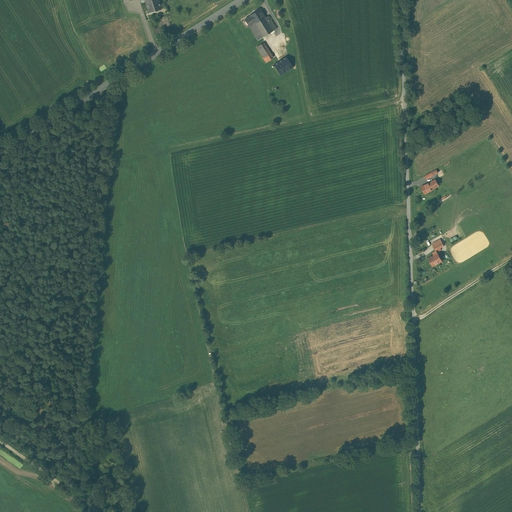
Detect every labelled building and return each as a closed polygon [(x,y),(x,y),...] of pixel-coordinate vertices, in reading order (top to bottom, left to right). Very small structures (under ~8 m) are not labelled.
[(159,0),(141,0),(147,15),(163,9),(159,0)] [(265,17),(260,9),(249,16),(249,17),(245,19),(249,26),(253,23),(254,24),(265,17)] [(249,26),(258,40),(276,28),(268,16),(265,17),(254,24),(253,23),(249,26)] [(276,63),(264,42),(252,49),(259,61),(263,58),(269,67),(274,64),(276,63)] [(276,63),(274,64),(280,75),(292,67),(286,57),(276,63)] [(429,179),(440,173),(439,169),(427,175),(429,179)] [(435,179),(429,183),(433,189),(439,186),(435,179)] [(429,183),(421,187),(425,194),(433,189),(429,183)] [(441,240),(433,245),(436,251),(444,246),(441,240)] [(437,253),(429,258),(428,259),(432,267),(442,262),(437,253)]
